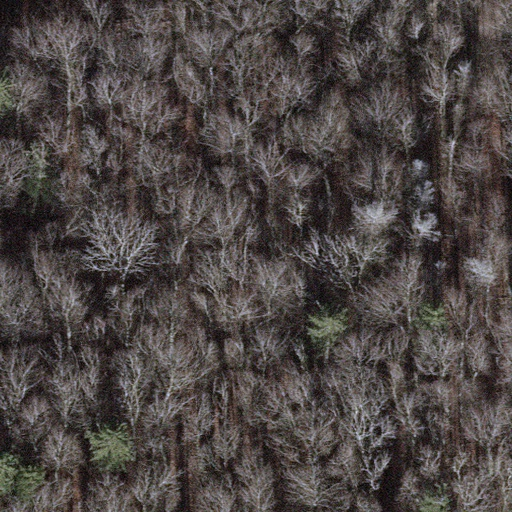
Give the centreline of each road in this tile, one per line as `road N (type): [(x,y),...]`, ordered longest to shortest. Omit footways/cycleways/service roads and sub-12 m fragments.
road 1 (track): [(0,66),(232,0)]
road 2 (track): [(358,0),(368,15),(511,32)]
